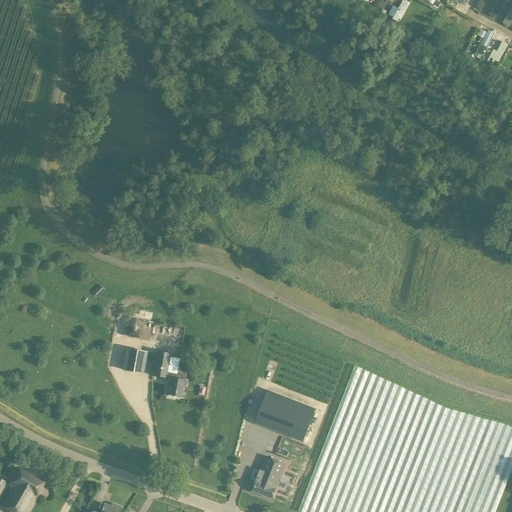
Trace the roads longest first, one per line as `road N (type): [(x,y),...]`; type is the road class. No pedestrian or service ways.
road 1 (residential): [(51,0),(61,53),(44,200),(73,239),(114,261),(226,272),(441,376),(511,398)]
road 2 (tertiary): [(224,511),(88,463),(0,418)]
